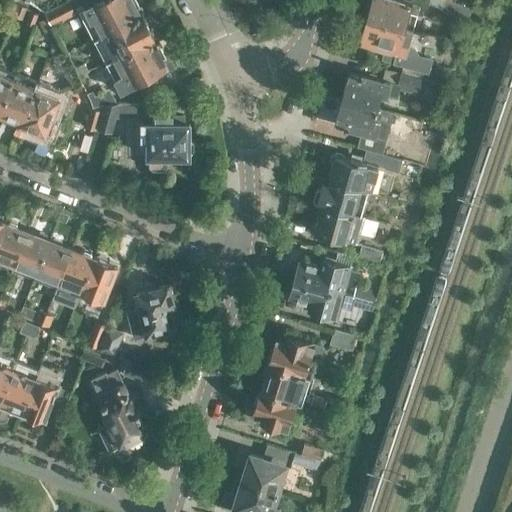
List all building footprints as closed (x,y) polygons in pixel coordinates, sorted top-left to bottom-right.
[(69,0),(45,13),(51,25),(76,12),(88,6),(85,0),(69,0)] [(102,0),(80,12),(94,39),(143,13),(136,0),(102,0)] [(366,16),(412,29),(420,4),(406,0),(370,0),(370,2),(367,4),(365,9),(368,12),(366,16)] [(7,1),(2,13),(12,17),(17,5),(7,1)] [(18,4),(13,16),(22,20),(27,8),(18,4)] [(26,22),(34,25),(38,13),(31,10),(26,22)] [(145,17),(143,13),(94,39),(106,62),(155,37),(150,27),(151,26),(153,23),(151,18),(147,16),(145,17)] [(412,29),(366,16),(366,18),(363,19),(361,27),(362,31),(360,40),(384,48),(381,59),(385,60),(429,73),(433,58),(418,54),(418,52),(417,50),(415,47),(413,44),(410,44),(408,43),(412,29)] [(126,102),(143,102),(133,84),(144,79),(145,80),(157,73),(157,74),(172,66),(167,55),(164,56),(155,37),(106,62),(126,102)] [(84,63),(75,68),(79,75),(88,70),(84,63)] [(350,71),(343,97),(378,106),(381,94),(386,96),(387,94),(397,96),(399,88),(404,89),(418,93),(424,72),(429,74),(429,73),(402,65),(400,72),(385,67),(384,72),(385,72),(383,79),(365,73),(364,75),(350,71)] [(0,111),(15,73),(0,67),(0,111)] [(37,82),(15,73),(0,111),(22,120),(37,82)] [(22,120),(21,122),(56,135),(61,121),(50,117),(60,91),(37,82),(22,120)] [(343,97),(336,123),(385,138),(388,126),(393,110),(378,106),(343,97)] [(97,127),(98,127),(112,131),(117,115),(120,102),(104,104),(102,110),(97,127)] [(120,102),(117,115),(136,115),(135,107),(143,103),(143,102),(126,102),(120,102)] [(97,127),(102,110),(91,106),(85,125),(97,129),(98,127),(97,127)] [(182,114),(142,114),(142,137),(147,137),(147,156),(148,156),(148,166),(152,169),(163,169),(166,166),(166,156),(189,156),(189,153),(190,153),(193,150),(193,142),(189,138),(189,122),(182,122),(182,114)] [(323,177),(370,191),(372,191),(380,165),(351,157),(349,158),(344,157),(344,155),(337,153),(331,156),(329,162),(330,165),(327,178),(323,177)] [(387,153),(383,166),(399,171),(402,157),(387,153)] [(370,191),(323,177),(319,187),(317,189),(314,199),(316,203),(362,216),(370,191)] [(362,216),(316,203),(318,204),(311,231),(357,243),(364,217),(362,216)] [(4,221),(0,232),(0,264),(11,269),(27,230),(5,221),(5,220),(4,221)] [(11,269),(33,277),(49,237),(27,229),(27,230),(11,269)] [(49,237),(33,277),(56,286),(71,248),(72,247),(49,237)] [(357,256),(379,262),(383,250),(361,243),(357,256)] [(71,248),(56,286),(78,295),(93,256),(71,248)] [(94,255),(93,256),(78,295),(101,304),(117,264),(94,255)] [(294,278),(341,291),(349,265),(324,258),(321,267),(318,266),(316,264),(308,261),(305,262),(299,260),(298,265),(295,266),(293,272),(295,275),(294,278)] [(352,294),(341,291),(294,278),(293,281),(290,282),(289,288),(290,290),(289,294),(295,296),(296,298),(304,300),(308,299),(311,300),(308,309),(334,315),(337,304),(353,308),(354,305),(373,310),(375,300),(352,294)] [(134,329),(143,327),(145,335),(174,327),(169,306),(174,304),(169,283),(134,292),(138,308),(130,311),(134,329)] [(352,294),(375,300),(378,291),(355,285),(352,294)] [(2,293),(0,297),(0,305),(5,308),(10,296),(2,293)] [(34,319),(41,322),(46,310),(38,307),(34,319)] [(46,310),(41,322),(50,325),(55,314),(46,310)] [(84,342),(97,347),(108,324),(93,318),(84,342)] [(20,332),(27,335),(32,323),(25,320),(20,332)] [(27,335),(35,338),(39,326),(32,323),(27,335)] [(108,324),(97,347),(98,347),(98,348),(115,355),(125,331),(108,324)] [(335,328),(331,343),(353,349),(357,334),(335,328)] [(269,362),(269,363),(309,376),(310,373),(314,359),(319,356),(322,346),(287,335),(285,341),(276,337),(269,362)] [(81,358),(102,367),(108,354),(86,345),(81,358)] [(0,399),(15,361),(0,355),(0,399)] [(143,376),(145,365),(127,360),(124,372),(143,376)] [(15,361),(0,399),(0,402),(21,411),(37,370),(15,361)] [(37,370),(21,411),(43,420),(48,408),(59,412),(67,392),(56,387),(64,369),(54,364),(53,367),(41,362),(38,371),(37,370)] [(261,388),(301,401),(301,400),(318,406),(322,395),(310,392),(315,375),(310,373),(309,376),(269,363),(262,388),(261,388)] [(127,391),(117,370),(92,382),(102,402),(100,403),(110,423),(100,428),(109,448),(126,440),(129,442),(134,444),(137,442),(139,437),(138,434),(146,430),(140,418),(142,417),(139,409),(140,408),(131,389),(127,391)] [(301,401),(261,388),(260,388),(252,413),(262,415),(260,421),(295,432),(298,421),(296,417),(301,401)] [(305,444),(302,454),(321,460),(324,450),(305,444)] [(236,478),(276,491),(284,466),(249,455),(250,452),(238,448),(234,461),(241,464),(236,478)] [(269,511),(276,491),(236,478),(233,490),(225,488),(220,505),(234,510),(236,505),(257,511),(269,511)]
